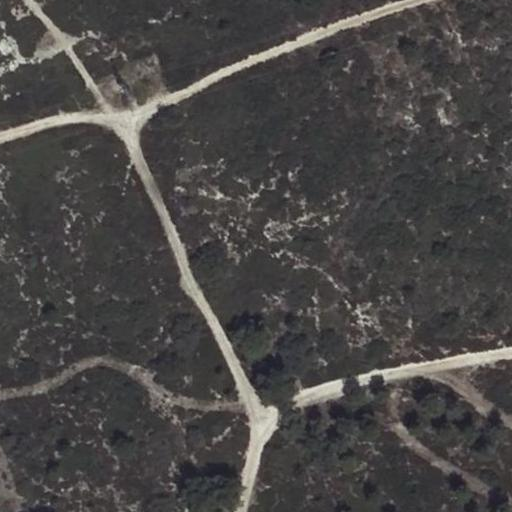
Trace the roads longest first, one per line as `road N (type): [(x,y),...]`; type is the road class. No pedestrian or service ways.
road 1 (track): [(445,0),(205,82),(132,117),(123,130),(185,274),(238,369),(259,465)]
road 2 (track): [(241,511),(296,406),(511,349)]
road 3 (track): [(24,0),(108,116)]
road 4 (track): [(0,133),(65,113),(132,117)]
